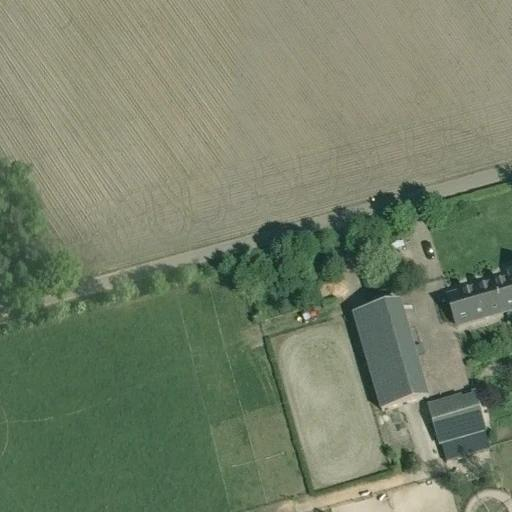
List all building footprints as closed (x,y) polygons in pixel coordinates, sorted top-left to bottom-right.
[(458,272),(441,275),(445,295),(462,292),(458,272)] [(511,273),(510,274),(511,279),(511,282),(497,287),(496,283),(448,297),(457,328),(504,314),(502,310),(511,306),(511,273)] [(381,414),(429,399),(400,301),(352,315),(381,414)] [(440,448),(488,434),(475,391),(428,405),(440,448)] [(463,475),(482,467),(473,447),(454,455),(463,475)]
